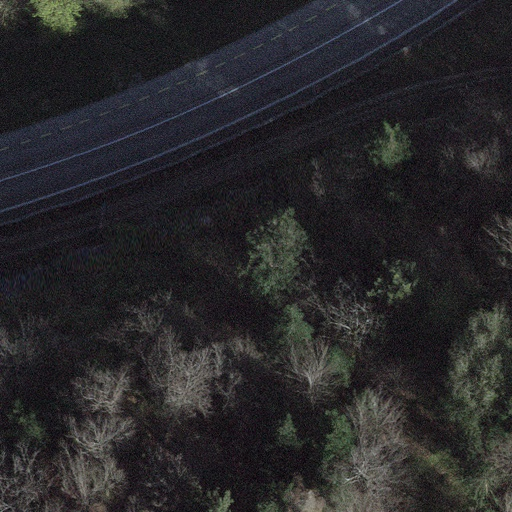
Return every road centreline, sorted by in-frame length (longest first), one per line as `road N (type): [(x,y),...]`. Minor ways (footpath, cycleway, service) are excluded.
road 1 (track): [(0,254),(84,233),(511,85)]
road 2 (motorway): [(401,0),(266,76),(0,179)]
